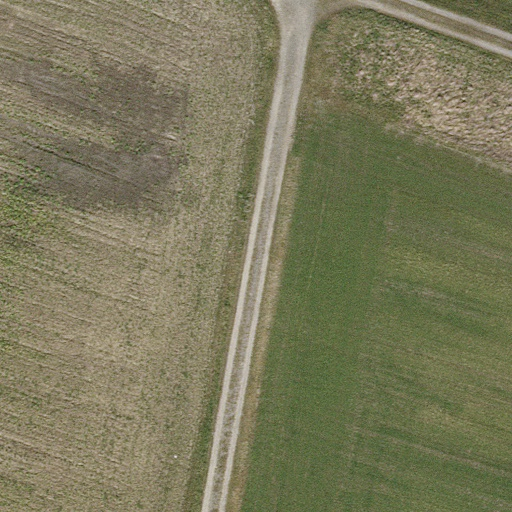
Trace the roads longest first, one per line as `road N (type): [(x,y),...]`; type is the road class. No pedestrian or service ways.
road 1 (track): [(214,511),(300,0)]
road 2 (track): [(365,0),(511,52)]
